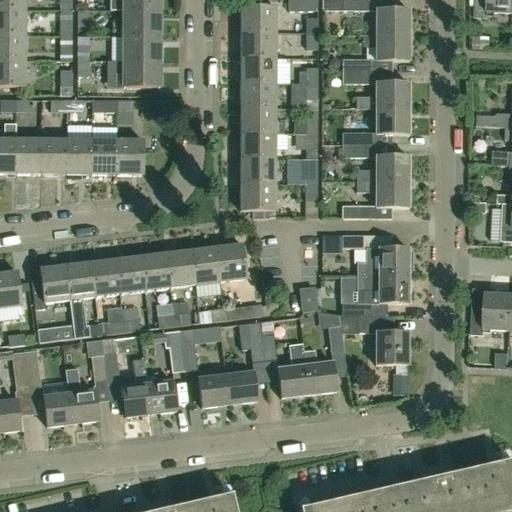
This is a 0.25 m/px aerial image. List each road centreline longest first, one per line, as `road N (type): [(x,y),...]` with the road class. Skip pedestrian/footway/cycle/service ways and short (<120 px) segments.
road 1 (residential): [(0,471),(420,418),(447,377),(447,266)]
road 2 (residential): [(196,0),(195,149),(180,188),(142,211),(0,229)]
road 3 (residential): [(447,266),(446,0)]
road 4 (unknown): [(447,232),(297,236),(280,253),(284,313)]
